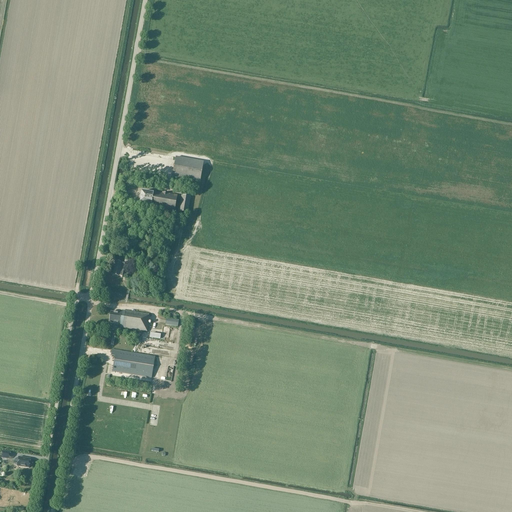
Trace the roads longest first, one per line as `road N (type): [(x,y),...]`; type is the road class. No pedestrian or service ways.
road 1 (unclassified): [(511,369),(91,300)]
road 2 (unclassified): [(91,300),(146,0)]
road 3 (track): [(128,0),(76,287)]
road 4 (unclassified): [(75,297),(36,511)]
road 5 (unclassified): [(52,511),(91,300)]
